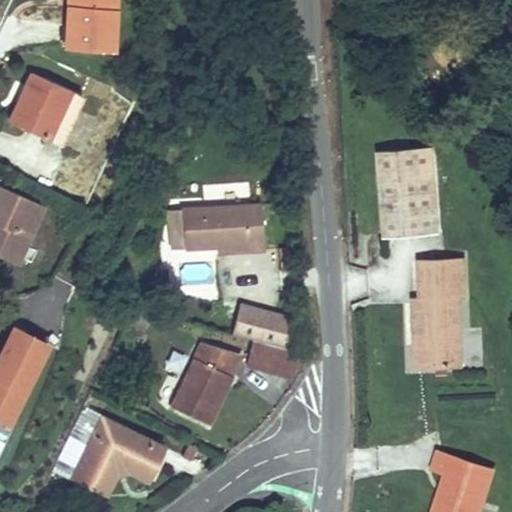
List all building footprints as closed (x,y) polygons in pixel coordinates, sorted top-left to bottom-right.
[(108,0),(63,0),(63,48),(108,48),(108,0)] [(24,78),(2,124),(41,141),(63,95),(24,78)] [(77,101),(63,95),(41,141),(54,147),(77,101)] [(425,145),(371,149),(379,238),(432,233),(430,203),(425,145)] [(0,192),(0,266),(6,269),(34,207),(0,192)] [(260,200),(179,208),(183,246),(210,244),(244,241),(246,252),(265,251),(260,200)] [(246,252),(244,241),(210,244),(211,257),(246,252)] [(468,257),(415,260),(415,296),(407,296),(408,338),(417,339),(418,369),(467,369),(463,295),(470,295),(468,257)] [(13,327),(0,353),(0,419),(1,419),(22,376),(29,379),(46,344),(13,327)] [(192,343),(164,409),(201,425),(228,359),(192,343)] [(284,356),(240,345),(234,370),(278,381),(284,356)] [(29,379),(22,376),(1,419),(8,423),(29,379)] [(156,448),(94,421),(67,482),(96,496),(108,469),(140,482),(156,448)] [(472,511),(486,468),(432,453),(427,470),(443,475),(432,511),(472,511)]
